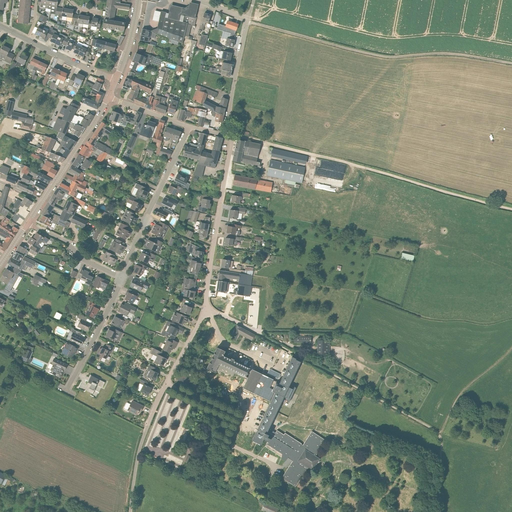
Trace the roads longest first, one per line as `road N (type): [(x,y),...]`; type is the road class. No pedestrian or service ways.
road 1 (track): [(232,136),(511,209)]
road 2 (track): [(247,22),(380,56),(446,53),(511,63)]
road 3 (residential): [(439,435),(205,310)]
road 4 (track): [(438,511),(440,432),(458,395),(511,347)]
road 5 (residential): [(205,310),(232,136),(224,129)]
road 6 (residential): [(224,129),(248,19),(198,0)]
road 7 (residential): [(121,276),(187,127)]
road 8 (tertiary): [(30,222),(108,96)]
road 9 (track): [(258,330),(346,330),(360,292)]
road 10 (residential): [(147,424),(205,310)]
